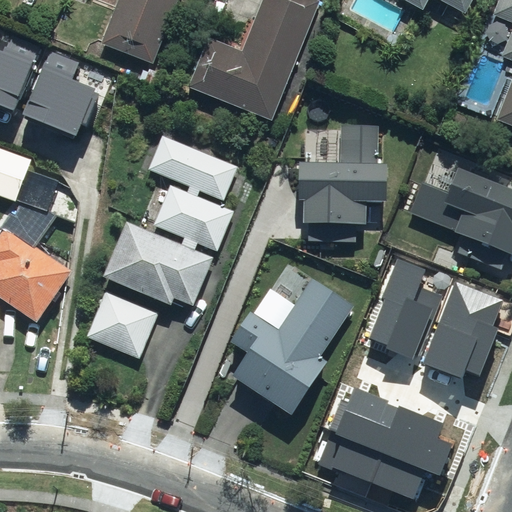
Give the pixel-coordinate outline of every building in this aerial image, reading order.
[(177,0),(118,0),(99,45),(149,66),(177,0)] [(269,127),(318,6),(304,0),(261,0),(240,54),(206,41),(185,94),(269,127)] [(475,0),(398,0),(395,5),(418,18),(427,1),(464,21),(475,0)] [(511,0),(501,0),(491,23),(506,30),(494,57),(511,65),(511,78),(491,124),(511,133),(511,0)] [(0,113),(18,121),(40,64),(0,48),(0,113)] [(18,121),(78,144),(101,87),(40,64),(18,121)] [(337,164),(291,163),(290,205),(298,206),(297,238),(310,238),(310,249),(362,250),(363,236),(370,236),(370,213),(382,214),(384,129),(338,128),(337,164)] [(122,227),(99,283),(167,310),(169,304),(190,312),(210,261),(193,255),(196,247),(217,254),(233,214),(196,199),(198,194),(223,204),(236,170),(160,140),(148,172),(187,188),(184,195),(169,189),(153,230),(184,242),(180,250),(122,227)] [(0,149),(0,201),(12,206),(30,161),(0,149)] [(511,269),(511,193),(454,172),(445,196),(422,187),(408,225),(458,244),(452,260),(508,281),(511,269)] [(69,276),(3,233),(0,237),(0,306),(34,329),(69,276)] [(320,364),(356,310),(309,279),(277,328),(247,309),(219,351),(237,363),(223,385),(288,428),(328,369),(320,364)] [(158,316),(105,293),(84,343),(137,365),(158,316)] [(378,335),(369,331),(340,404),(346,407),(331,445),(377,464),(415,368),(453,383),(466,349),(427,334),(436,310),(412,300),(403,322),(386,315),(378,335)]
